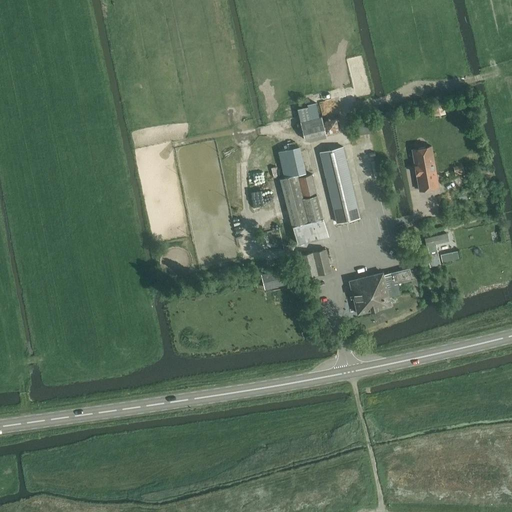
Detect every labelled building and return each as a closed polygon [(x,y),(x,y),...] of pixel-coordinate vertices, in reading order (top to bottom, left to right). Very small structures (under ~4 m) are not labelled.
[(322,116),(301,121),(304,139),(326,135),(322,116)] [(288,149),(279,151),(285,177),(280,178),(285,202),(292,225),(293,225),(298,243),(329,235),(323,217),(317,194),(303,198),(300,182),(303,196),(317,192),(312,173),(299,177),(299,174),(305,172),(300,146),(296,147),(295,141),(287,143),(288,149)] [(432,145),(411,149),(419,191),(440,187),(432,145)] [(344,146),(319,152),(337,223),(361,217),(344,146)] [(465,192),(458,193),(460,201),(467,200),(465,192)] [(447,233),(425,238),(427,246),(429,252),(427,253),(430,267),(441,264),(436,244),(449,241),(447,233)] [(326,248),(302,254),(307,277),(332,271),(326,248)] [(384,271),(349,280),(357,314),(392,306),(390,296),(400,293),(398,283),(413,279),(410,267),(384,273),(384,271)] [(286,268),(262,274),(265,289),(289,283),(286,268)]
